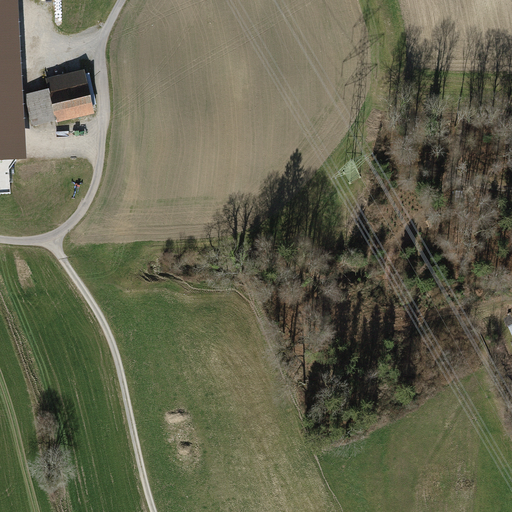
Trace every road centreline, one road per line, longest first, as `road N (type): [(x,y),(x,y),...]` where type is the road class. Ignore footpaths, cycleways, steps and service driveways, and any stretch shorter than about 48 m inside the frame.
road 1 (track): [(0,236),(51,242),(93,193),(101,37),(123,0)]
road 2 (track): [(154,511),(112,340),(51,242)]
